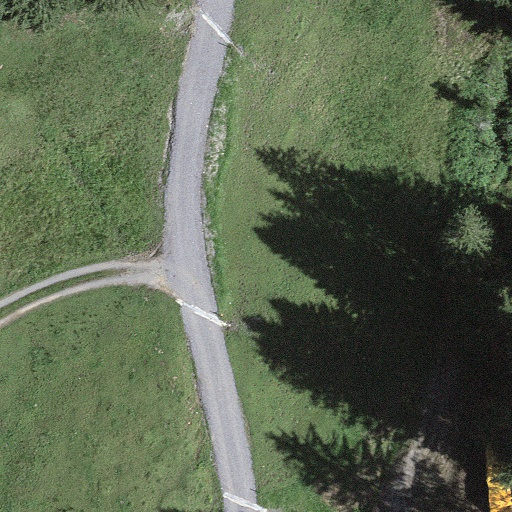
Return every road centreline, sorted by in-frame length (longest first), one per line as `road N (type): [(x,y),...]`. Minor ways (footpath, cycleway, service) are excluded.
road 1 (track): [(211,0),(183,186),(184,252),(242,511)]
road 2 (track): [(0,303),(42,282),(184,252)]
